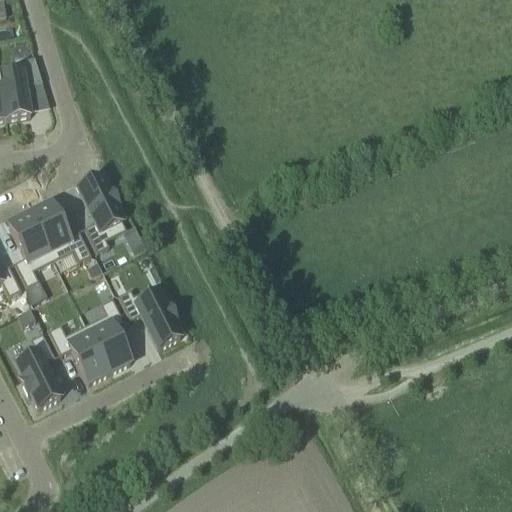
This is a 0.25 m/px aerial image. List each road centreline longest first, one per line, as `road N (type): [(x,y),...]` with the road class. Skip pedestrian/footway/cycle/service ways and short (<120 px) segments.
road 1 (track): [(107,0),(301,369),(326,397)]
road 2 (unclassified): [(120,511),(269,411),(326,397)]
road 3 (track): [(326,397),(425,370),(511,334)]
road 4 (residential): [(179,359),(19,443)]
road 5 (residential): [(28,0),(77,147)]
road 6 (track): [(326,397),(386,511)]
